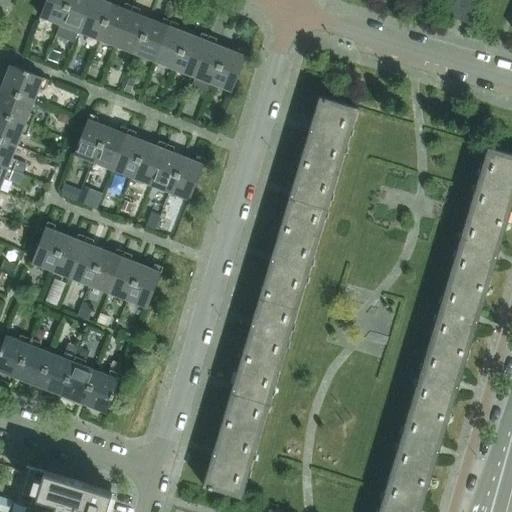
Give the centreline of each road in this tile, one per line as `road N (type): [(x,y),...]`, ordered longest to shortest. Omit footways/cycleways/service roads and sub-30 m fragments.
road 1 (residential): [(157,473),(293,9)]
road 2 (residential): [(293,9),(511,75)]
road 3 (residential): [(0,413),(157,473)]
